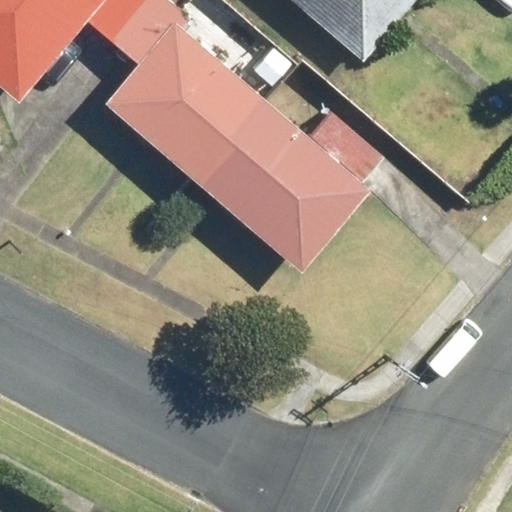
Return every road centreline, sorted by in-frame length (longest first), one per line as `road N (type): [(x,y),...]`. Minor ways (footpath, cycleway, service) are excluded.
road 1 (residential): [(0,321),(339,511)]
road 2 (residential): [(511,337),(363,511)]
